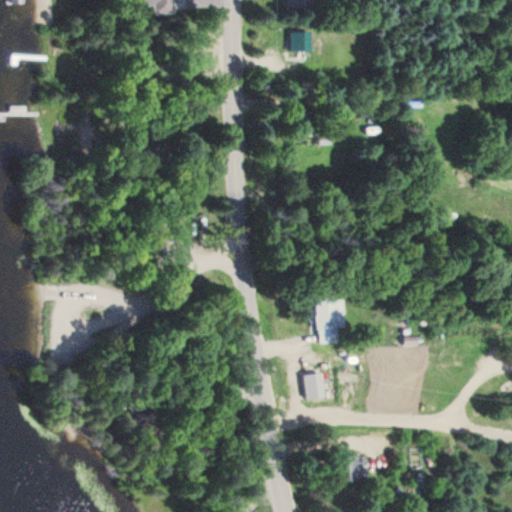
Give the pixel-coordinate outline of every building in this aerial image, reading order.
[(121,0),(122,8),(143,7),(143,15),(168,14),(167,0),(121,0)] [(278,0),(279,9),(310,9),(310,0),(278,0)] [(305,53),(305,33),(284,33),(284,53),(305,53)] [(342,114),(342,97),(321,97),(321,114),(342,114)] [(338,298),(308,298),(308,344),(331,344),(331,329),(338,328),(338,298)] [(351,482),(351,477),(363,477),(363,457),(326,457),(326,482),(351,482)]
